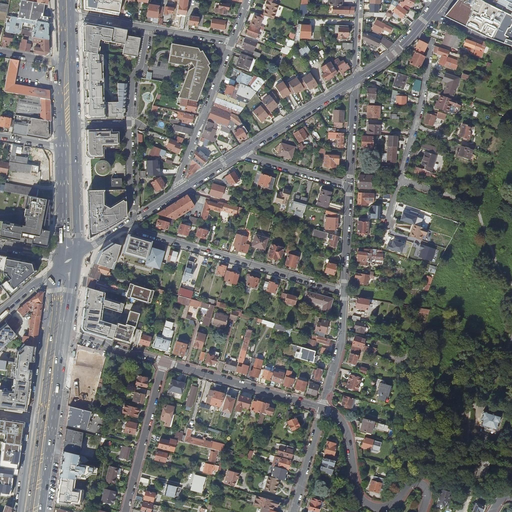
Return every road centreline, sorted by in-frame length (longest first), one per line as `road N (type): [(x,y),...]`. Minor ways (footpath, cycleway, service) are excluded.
road 1 (residential): [(124,225),(344,291)]
road 2 (residential): [(322,408),(347,430),(362,500),(385,507),(418,482),(427,493),(421,511)]
road 3 (primary): [(39,511),(64,332)]
road 4 (residential): [(163,361),(322,408)]
road 5 (residential): [(231,42),(172,194)]
road 6 (residential): [(400,178),(429,41),(414,33)]
road 7 (residential): [(163,361),(125,511)]
road 8 (primary): [(58,272),(39,417)]
road 9 (primary): [(61,110),(66,235),(76,248)]
road 10 (secondary): [(238,153),(354,79)]
road 11 (primary): [(76,248),(73,125)]
road 12 (residential): [(344,291),(341,343),(322,408)]
